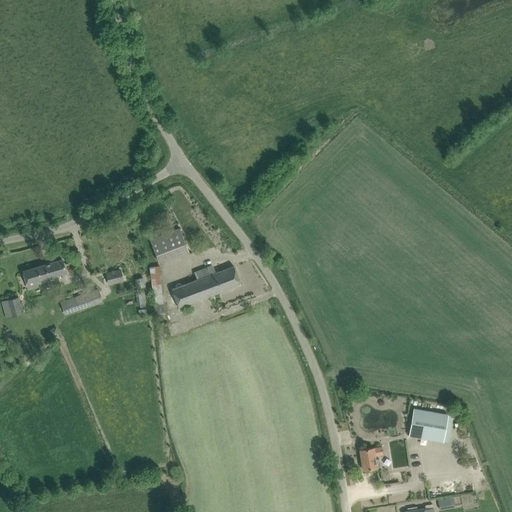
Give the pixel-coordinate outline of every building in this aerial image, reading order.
[(150,239),(159,262),(189,251),(180,228),(171,231),(169,226),(159,229),(161,235),(150,239)] [(23,271),(28,288),(58,280),(57,275),(66,272),(62,260),(23,271)] [(165,312),(160,265),(150,266),(155,313),(165,312)] [(194,273),(197,279),(171,289),(179,307),(241,284),(234,266),(209,275),(206,268),(194,273)] [(107,273),(109,284),(123,280),(120,270),(107,273)] [(61,302),(65,315),(103,302),(98,289),(61,302)] [(137,304),(146,303),(144,291),(136,292),(137,304)] [(3,302),(7,317),(22,313),(18,297),(3,302)] [(409,436),(443,442),(448,415),(414,408),(409,436)] [(376,459),(375,456),(383,454),(382,447),(374,448),(360,450),(363,470),(377,467),(381,466),(379,459),(376,459)]
